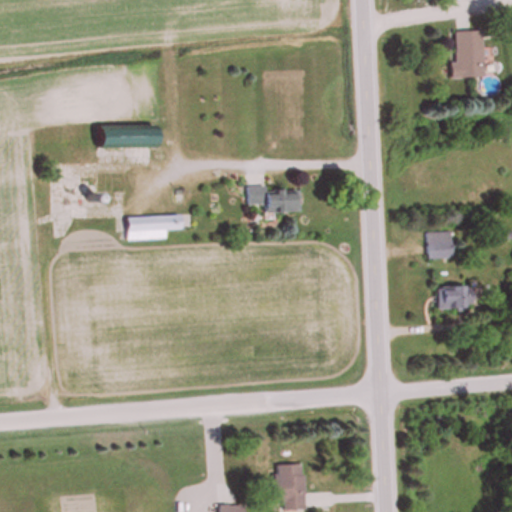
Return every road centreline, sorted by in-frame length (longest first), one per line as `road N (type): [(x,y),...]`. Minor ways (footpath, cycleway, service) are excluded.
road 1 (residential): [(0,422),(511,382)]
road 2 (residential): [(379,511),(355,0)]
